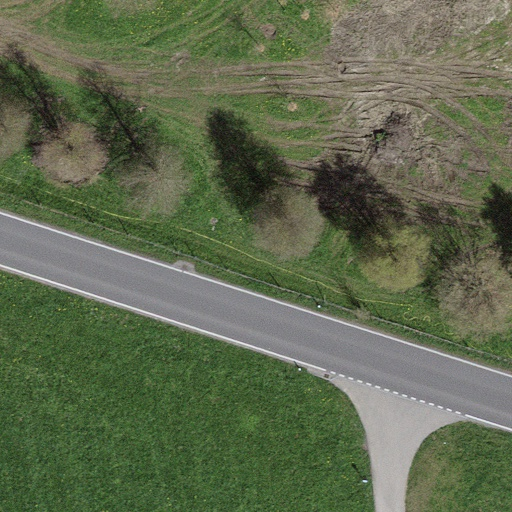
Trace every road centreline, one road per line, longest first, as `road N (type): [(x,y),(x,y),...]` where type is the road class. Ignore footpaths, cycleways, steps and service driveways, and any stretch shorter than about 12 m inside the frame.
road 1 (tertiary): [(0,239),(511,401)]
road 2 (track): [(394,511),(390,450),(408,370)]
